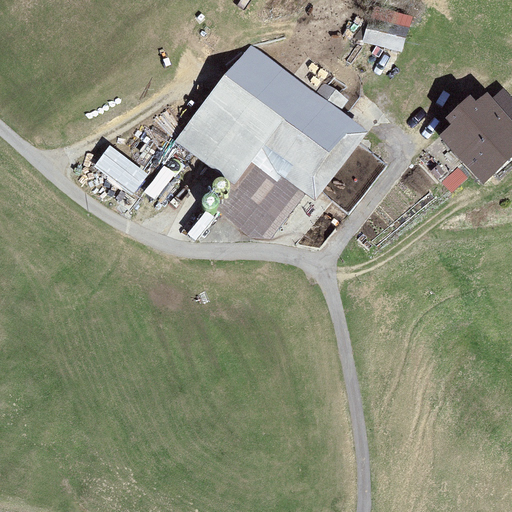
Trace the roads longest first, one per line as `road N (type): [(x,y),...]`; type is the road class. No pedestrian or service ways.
road 1 (track): [(0,123),(121,224),(171,247),(281,253),(315,264),(330,280)]
road 2 (track): [(330,280),(358,391),(362,511)]
